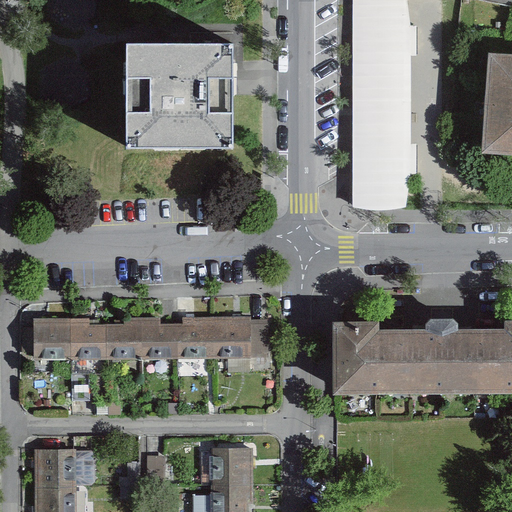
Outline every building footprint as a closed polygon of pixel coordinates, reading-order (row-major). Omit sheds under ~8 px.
[(393,214),(409,210),(413,177),(419,177),(419,147),(414,148),(413,58),(420,58),(420,28),(413,28),(409,0),(358,0),(359,210),(374,214),(393,214)] [(241,47),(128,47),(128,155),(241,155),(241,47)] [(511,63),(495,62),(488,156),(511,157),(511,63)] [(269,324),(251,324),(251,320),(240,320),(189,320),(189,327),(184,327),(170,327),(160,327),(160,321),(129,321),(129,328),(121,328),(97,328),(89,328),(89,323),(47,323),(39,323),(39,327),(25,327),(25,353),(39,353),(39,358),(181,357),(202,357),(251,357),(251,354),(270,354),(269,324)] [(378,327),(340,328),(339,389),(511,388),(511,326),(509,326),(508,334),(459,334),(460,326),(456,322),(435,322),(431,326),(431,335),(379,335),(378,327)] [(111,403),(99,403),(99,415),(111,416),(111,403)] [(111,403),(111,416),(123,416),(124,403),(111,403)] [(183,404),(173,404),(173,414),(183,414),(183,404)] [(194,404),(183,404),(183,414),(194,414),(194,404)] [(252,451),(217,452),(217,511),(247,511),(247,510),(247,499),(252,499),(252,464),(252,451)] [(75,511),(75,453),(45,453),(39,453),(39,466),(39,511),(38,511),(75,511)] [(167,461),(150,461),(150,489),(167,489),(167,461)] [(142,467),(130,467),(130,490),(142,490),(142,467)] [(142,501),(142,490),(130,490),(122,490),(122,501),(142,501)]
